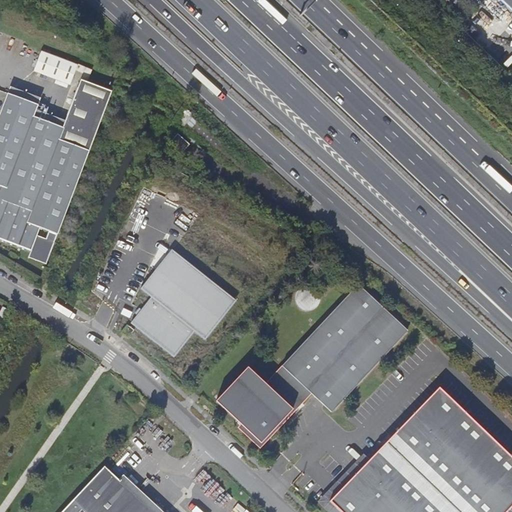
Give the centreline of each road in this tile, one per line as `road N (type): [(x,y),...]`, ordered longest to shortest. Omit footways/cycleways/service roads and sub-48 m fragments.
road 1 (trunk): [(109,0),(511,366)]
road 2 (motorway): [(152,0),(511,326)]
road 3 (motorway): [(198,0),(511,303)]
road 4 (motorway): [(511,253),(244,0)]
road 5 (unclassified): [(283,511),(109,353),(0,286)]
road 6 (trunk): [(511,191),(333,22)]
